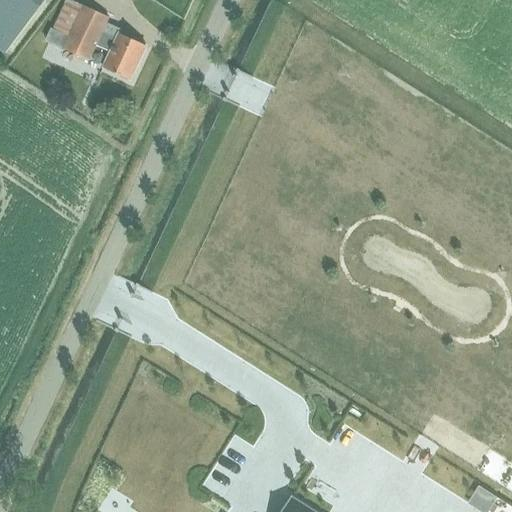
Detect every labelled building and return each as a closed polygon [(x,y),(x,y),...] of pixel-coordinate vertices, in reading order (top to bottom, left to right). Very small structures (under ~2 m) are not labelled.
[(0,0),(0,43),(10,52),(49,0),(0,0)] [(50,28),(65,35),(77,8),(61,1),(50,28)] [(134,83),(150,47),(122,35),(124,31),(109,24),(111,20),(86,8),(66,52),(92,64),(99,48),(113,54),(106,70),(134,83)] [(49,43),(41,57),(55,65),(63,51),(49,43)] [(35,68),(28,83),(44,90),(51,75),(35,68)] [(71,490),(77,465),(66,463),(60,487),(71,490)] [(114,485),(107,511),(171,511),(174,500),(114,485)] [(314,511),(291,498),(282,511),(314,511)]
